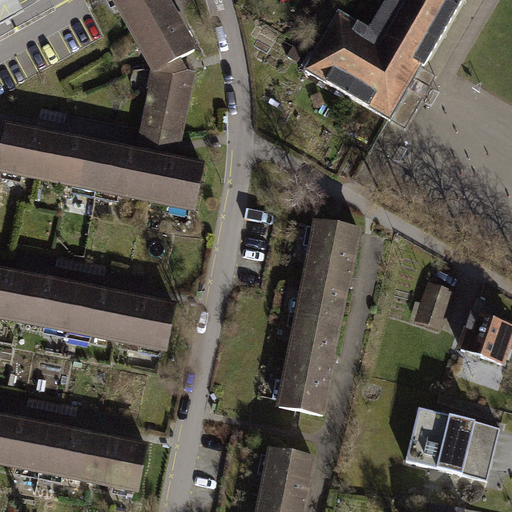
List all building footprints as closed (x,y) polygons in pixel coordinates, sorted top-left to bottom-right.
[(166,0),(114,0),(156,74),(178,62),(196,52),(166,0)] [(386,0),(369,30),(343,15),(309,74),(404,128),(434,76),(425,71),(465,0),(386,0)] [(178,62),(156,74),(142,142),(140,152),(176,159),(178,149),(195,75),(183,72),(178,62)] [(0,157),(0,170),(96,189),(105,145),(7,125),(0,157)] [(96,189),(196,209),(205,165),(176,159),(140,152),(105,145),(96,189)] [(316,223),(298,318),(341,326),(358,231),(316,223)] [(0,317),(67,331),(76,286),(0,271),(0,317)] [(67,331),(167,351),(176,306),(76,286),(67,331)] [(442,327),(453,294),(430,286),(418,319),(442,327)] [(464,349),(499,361),(511,328),(476,316),(464,349)] [(298,318),(280,409),(323,417),(341,326),(298,318)] [(473,425),(421,412),(408,464),(460,477),(473,425)] [(0,463),(41,472),(50,428),(0,418),(0,463)] [(499,431),(473,425),(460,477),(487,483),(499,431)] [(41,472),(139,491),(148,448),(50,428),(41,472)] [(270,452),(258,511),(303,511),(314,461),(270,452)]
